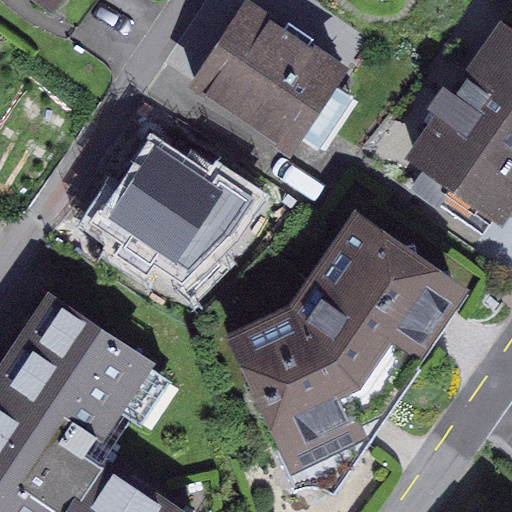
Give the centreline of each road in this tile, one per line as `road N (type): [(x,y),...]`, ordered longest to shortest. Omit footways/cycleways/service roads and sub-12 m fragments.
road 1 (residential): [(185,0),(0,267)]
road 2 (residential): [(511,357),(403,511)]
